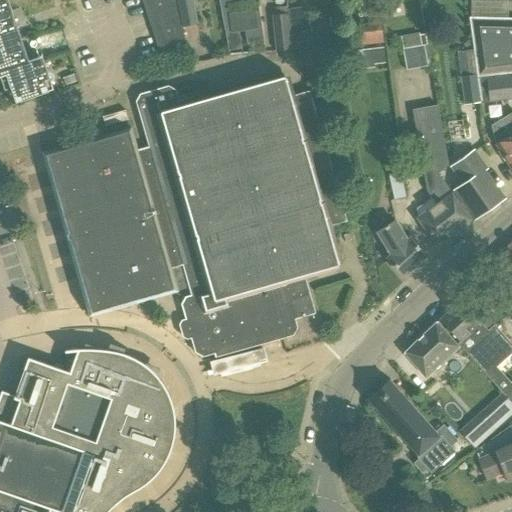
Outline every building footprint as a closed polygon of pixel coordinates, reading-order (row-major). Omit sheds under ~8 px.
[(0,0),(0,76),(6,74),(15,102),(52,89),(43,61),(30,65),(7,0),(0,0)] [(141,0),(160,54),(171,50),(173,57),(180,55),(179,54),(187,51),(176,0),(141,0)] [(275,15),(271,15),(275,51),(292,49),(291,39),(288,13),(287,13),(287,9),(287,6),(274,7),(275,15)] [(290,9),(287,9),(287,13),(288,13),(291,39),(292,49),(303,47),(303,46),(304,46),(303,37),(303,33),(310,32),(307,6),(300,7),(290,9)] [(503,18),(469,18),(473,47),(477,74),(476,74),(477,83),(511,77),(511,18),(508,18),(503,18)] [(422,34),(401,38),(402,47),(424,44),(422,34)] [(353,70),(375,67),(372,48),(351,51),(353,70)] [(480,103),(477,83),(476,74),(461,76),(465,106),(480,103)] [(184,317),(185,319),(181,320),(178,324),(182,337),(187,339),(190,338),(191,340),(194,353),(202,357),(214,354),(215,357),(277,340),(282,338),(293,335),(297,328),(295,319),(315,313),(304,274),(337,265),(337,264),(338,264),(328,226),(346,221),(309,91),(290,96),(285,77),(284,77),(284,76),(180,106),(176,90),(168,85),(140,94),(135,101),(148,146),(134,150),(128,131),(46,155),(68,233),(66,233),(68,239),(70,239),(91,313),(174,289),(168,269),(182,265),(190,295),(185,296),(180,304),(184,317)] [(511,77),(477,83),(480,103),(511,99),(511,77)] [(437,246),(472,221),(451,193),(438,173),(448,165),(437,104),(411,109),(426,191),(431,197),(416,207),(421,215),(417,218),(437,246)] [(126,120),(123,111),(100,117),(103,126),(126,120)] [(511,112),(502,119),(511,135),(511,112)] [(511,170),(511,135),(502,119),(491,125),(495,142),(496,144),(511,170)] [(475,218),(503,198),(481,167),(483,166),(473,152),(452,167),(464,184),(455,190),(475,218)] [(408,239),(401,228),(395,218),(375,231),(389,255),(386,257),(402,276),(426,256),(410,237),(408,239)] [(511,255),(506,248),(492,260),(494,262),(489,266),(510,291),(511,290),(511,255)] [(470,290),(438,320),(459,343),(458,344),(462,347),(463,349),(475,362),(502,392),(511,403),(511,384),(511,385),(495,367),(511,351),(511,344),(494,325),(487,317),(492,313),(470,290)] [(426,376),(428,374),(458,347),(436,323),(404,353),(426,376)] [(117,353),(104,350),(91,349),(78,349),(65,350),(65,352),(69,352),(77,351),(69,372),(28,358),(14,396),(1,391),(0,395),(0,511),(107,511),(113,506),(120,500),(128,495),(136,490),(141,487),(146,483),(151,479),(156,474),(160,469),(164,464),(167,458),(169,453),(171,446),(173,440),(174,434),(175,427),(175,421),(174,415),(173,408),(171,402),(169,396),(166,390),(163,385),(159,379),(155,374),(150,370),(145,366),(140,362),(139,363),(141,364),(140,367),(126,362),(127,357),(129,358),(129,356),(117,353)] [(436,431),(389,379),(383,384),(379,379),(368,389),(373,394),(367,399),(418,455),(416,457),(418,459),(413,463),(422,473),(427,468),(431,473),(455,451),(451,446),(458,440),(446,427),(443,424),(436,431)] [(474,448),(493,431),(477,414),(459,431),(474,448)] [(511,445),(479,460),(487,479),(504,472),(507,479),(511,477),(511,445)]
